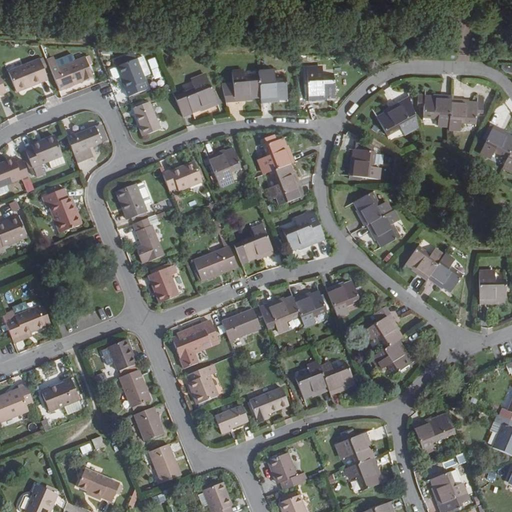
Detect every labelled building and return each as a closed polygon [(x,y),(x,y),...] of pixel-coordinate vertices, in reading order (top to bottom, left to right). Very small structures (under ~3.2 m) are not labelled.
[(136,60),(134,54),(123,58),(126,64),(136,60)] [(58,68),(57,65),(50,68),(55,82),(62,79),(66,89),(93,78),(85,58),(58,68)] [(144,84),(146,83),(145,81),(136,60),(126,64),(123,58),(113,61),(116,68),(120,78),(129,97),(146,90),(144,84)] [(149,74),(142,58),(136,60),(145,81),(148,80),(146,76),(149,74)] [(150,69),(157,68),(156,58),(149,59),(150,69)] [(9,73),(17,93),(28,88),(27,86),(32,84),(33,86),(48,80),(40,60),(9,73)] [(116,68),(110,71),(113,79),(115,80),(120,78),(116,68)] [(321,68),(306,69),(308,100),(316,100),(316,97),(318,97),(318,100),(323,99),(323,98),(334,97),(333,78),(322,78),(321,68)] [(233,83),(221,84),(225,102),(242,101),(242,99),(245,98),(245,101),(248,100),(248,99),(260,98),(259,77),(244,79),(243,71),(232,72),(233,83)] [(274,80),(274,71),(258,72),(259,77),(260,98),(261,103),(268,102),(268,99),(271,99),(271,102),(275,102),(275,100),(286,99),(285,79),(274,80)] [(184,94),(183,93),(174,96),(182,117),(201,109),(201,110),(206,108),(205,106),(208,105),(209,107),(216,104),(205,76),(190,81),(194,90),(184,94)] [(55,82),(59,91),(66,89),(62,79),(55,82)] [(434,125),(435,118),(449,119),(450,101),(451,99),(439,99),(439,97),(436,96),(436,99),(433,99),(433,96),(424,96),(423,124),(434,125)] [(403,135),(418,127),(410,99),(392,108),(393,111),(391,112),(390,110),(387,111),(388,113),(378,118),(387,136),(400,129),(403,135)] [(458,104),(459,102),(450,101),(449,119),(449,129),(460,129),(461,123),(476,124),(477,104),(465,103),(465,101),(462,101),(462,104),(458,104)] [(160,130),(149,103),(133,109),(140,127),(139,128),(142,137),(160,130)] [(101,125),(95,128),(101,143),(107,141),(101,125)] [(74,136),(73,134),(67,137),(78,164),(93,157),(89,147),(101,143),(95,128),(95,127),(74,136)] [(492,157),(494,152),(507,159),(511,149),(511,138),(506,135),(506,134),(504,132),(503,134),(500,133),(501,131),(494,127),(481,152),(492,157)] [(267,155),(259,159),(264,173),(269,171),(289,164),(292,163),(290,155),(288,156),(287,154),(289,153),(288,148),(286,149),(283,139),(275,142),(273,136),(259,141),(261,147),(263,146),(267,155)] [(31,146),(32,148),(25,151),(33,168),(62,156),(55,138),(45,142),(44,141),(31,146)] [(216,157),(215,155),(207,158),(219,186),(233,180),(230,171),(240,168),(232,149),(222,153),(222,152),(217,154),(218,156),(216,157)] [(373,166),(374,152),(354,149),(354,161),(352,161),(352,164),(354,164),(354,167),(351,167),(350,175),(378,178),(380,167),(373,166)] [(511,149),(507,159),(503,167),(511,171),(511,149)] [(23,152),(30,169),(33,168),(25,151),(23,152)] [(22,181),(29,178),(22,160),(15,162),(14,160),(6,164),(5,162),(0,164),(0,187),(7,184),(21,179),(22,181)] [(172,171),(171,170),(163,173),(169,191),(177,188),(178,191),(202,182),(195,164),(185,168),(184,166),(172,171)] [(293,175),(289,164),(269,171),(275,185),(269,187),(273,198),(277,197),(280,204),(303,196),(297,180),(294,181),(293,179),(295,178),(294,175),(293,175)] [(7,184),(0,187),(0,194),(10,190),(7,184)] [(147,213),(136,185),(116,193),(120,202),(122,201),(127,212),(124,213),(127,221),(147,213)] [(60,234),(81,225),(77,214),(75,214),(68,198),(67,198),(64,189),(42,197),(46,208),(49,207),(53,205),(56,212),(52,214),(60,234)] [(365,217),(362,218),(366,225),(368,224),(391,212),(386,202),(380,205),(373,192),(355,202),(360,212),(359,213),(361,216),(363,214),(365,217)] [(77,214),(70,197),(68,198),(75,214),(77,214)] [(9,203),(12,212),(20,209),(17,200),(9,203)] [(392,224),(398,221),(392,211),(391,212),(368,224),(372,232),(374,230),(376,233),(373,234),(375,237),(376,236),(382,246),(399,237),(392,224)] [(293,219),(296,226),(283,231),(290,249),(301,245),(302,246),(304,245),(303,243),(306,242),(307,243),(323,237),(314,213),(306,216),(305,214),(293,219)] [(152,226),(158,223),(155,216),(133,224),(143,247),(136,249),(142,264),(149,262),(149,263),(164,257),(152,226)] [(8,221),(9,224),(0,226),(0,248),(20,241),(19,239),(26,237),(18,217),(8,221)] [(251,230),(254,236),(233,244),(241,262),(259,256),(259,257),(262,256),(261,254),(264,252),(265,255),(272,252),(262,225),(251,230)] [(370,232),(363,237),(368,244),(374,239),(370,232)] [(318,243),(321,258),(329,256),(326,242),(318,243)] [(427,279),(427,278),(443,256),(434,249),(430,255),(418,246),(406,263),(416,270),(415,271),(418,273),(419,271),(421,272),(420,275),(427,279)] [(194,262),(202,281),(237,267),(229,247),(194,262)] [(444,254),(443,256),(427,278),(434,283),(436,280),(438,282),(437,284),(440,287),(440,285),(450,292),(461,276),(450,267),(454,261),(444,254)] [(177,274),(174,266),(149,276),(152,283),(151,284),(159,304),(180,296),(171,276),(177,274)] [(495,282),(494,273),(479,273),(479,303),(487,303),(487,301),(490,301),(490,303),(495,303),(495,302),(506,301),(506,282),(495,282)] [(336,293),(335,291),(327,294),(338,320),(349,316),(346,309),(360,304),(358,299),(362,297),(360,290),(355,292),(353,285),(341,290),(341,288),(338,289),(339,292),(336,293)] [(302,300),(301,298),(294,301),(299,315),(304,327),(315,322),(313,316),(325,311),(318,292),(307,297),(306,295),(304,296),(305,299),(302,300)] [(288,327),(285,321),(299,315),(294,301),(292,297),(281,301),(281,300),(278,301),(278,304),(276,304),(275,302),(259,309),(267,329),(274,326),(277,332),(288,327)] [(51,325),(43,306),(39,308),(46,327),(51,325)] [(15,319),(5,323),(12,340),(23,336),(22,335),(30,332),(30,333),(46,327),(39,308),(38,307),(14,316),(15,319)] [(253,310),(221,322),(229,342),(260,329),(253,310)] [(370,340),(376,337),(384,349),(397,340),(400,338),(394,329),(396,328),(394,325),(391,326),(390,324),(392,323),(387,315),(364,330),(370,340)] [(184,369),(197,364),(194,354),(192,351),(218,342),(211,322),(202,326),(201,324),(184,332),(185,334),(177,337),(172,339),(184,369)] [(400,349),(402,348),(397,340),(384,349),(372,356),(381,371),(389,365),(394,374),(411,363),(405,354),(406,353),(404,349),(401,351),(400,349)] [(136,365),(126,341),(108,348),(114,363),(118,372),(136,365)] [(218,342),(192,351),(194,354),(219,344),(218,342)] [(114,363),(108,348),(102,351),(108,366),(114,363)] [(320,392),(321,395),(329,391),(319,367),(317,363),(303,369),(307,377),(296,381),(304,400),(314,396),(315,398),(319,396),(318,393),(320,392)] [(333,369),(330,363),(319,367),(329,391),(330,393),(338,390),(337,388),(340,387),(341,389),(343,388),(343,386),(353,382),(346,363),(333,369)] [(218,397),(206,368),(189,374),(192,381),(189,383),(194,396),(196,395),(199,404),(218,397)] [(151,401),(139,371),(119,379),(131,409),(151,401)] [(42,394),(50,412),(65,406),(68,415),(82,409),(79,400),(80,400),(71,379),(64,381),(65,383),(51,389),(51,390),(42,394)] [(27,405),(34,403),(26,385),(19,388),(19,391),(10,395),(9,393),(0,397),(0,422),(29,411),(27,405)] [(267,415),(288,406),(282,388),(250,402),(257,421),(268,417),(267,415)] [(230,429),(248,422),(242,406),(215,417),(222,434),(230,431),(230,429)] [(164,434),(153,408),(134,416),(145,442),(164,434)] [(434,441),(455,433),(448,414),(429,422),(428,420),(426,421),(427,424),(424,425),(423,422),(415,425),(426,452),(436,448),(434,441)] [(511,421),(509,420),(498,416),(495,423),(503,426),(493,448),(511,456),(511,421)] [(47,420),(41,422),(45,431),(51,429),(47,420)] [(355,466),(372,458),(374,458),(370,448),(371,448),(369,443),(367,444),(366,441),(368,441),(365,433),(356,437),(353,430),(342,435),(345,441),(337,445),(342,459),(351,456),(355,466)] [(93,441),(96,449),(106,446),(102,437),(93,441)] [(90,444),(79,448),(82,455),(93,451),(90,444)] [(181,476),(168,445),(149,452),(161,484),(181,476)] [(287,454),(268,462),(275,478),(278,477),(281,483),(284,491),(301,483),(298,476),(296,477),(287,454)] [(372,458),(355,466),(346,469),(350,480),(356,477),(362,491),(381,483),(376,473),(378,472),(377,469),(375,470),(373,467),(376,466),(372,458)] [(118,485),(84,469),(76,487),(86,491),(92,494),(92,496),(100,500),(101,498),(110,502),(118,485)] [(455,471),(450,473),(455,487),(461,485),(455,471)] [(455,487),(450,473),(431,481),(435,492),(434,493),(435,495),(437,494),(438,498),(436,498),(441,511),(467,502),(461,485),(455,487)] [(223,484),(204,492),(212,511),(232,511),(228,499),(229,499),(223,484)] [(32,492),(33,493),(32,497),(25,511),(47,511),(49,508),(51,509),(57,494),(35,485),(32,492)] [(23,511),(25,511),(32,497),(27,495),(24,497),(19,508),(20,511),(23,511)] [(305,511),(299,496),(281,503),(284,511),(305,511)] [(388,511),(390,510),(388,503),(365,511),(388,511)]
